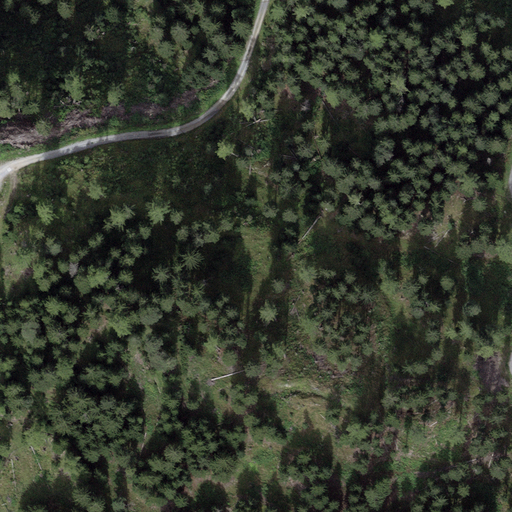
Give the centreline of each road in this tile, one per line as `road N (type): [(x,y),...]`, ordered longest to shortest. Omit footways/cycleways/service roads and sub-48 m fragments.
road 1 (track): [(210,511),(159,401),(146,339),(161,331),(172,336),(176,372),(230,449),(290,511)]
road 2 (track): [(0,175),(28,160),(201,129),(230,115),(249,55),(281,0)]
road 3 (track): [(0,304),(9,365),(110,511)]
